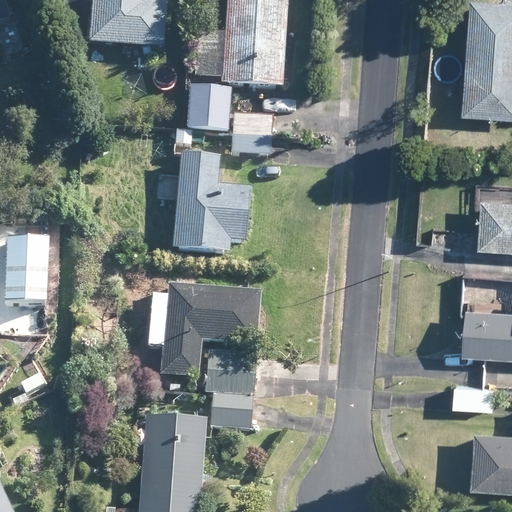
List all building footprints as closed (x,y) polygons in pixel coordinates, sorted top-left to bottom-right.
[(0,0),(0,24),(12,21),(6,0),(0,0)] [(95,0),(91,44),(166,50),(170,0),(95,0)] [(285,87),(289,0),(228,0),(227,35),(202,33),(199,78),(224,79),(224,84),(285,87)] [(511,0),(475,0),(467,112),(511,115),(511,0)] [(188,129),(231,132),(234,90),(191,88),(188,129)] [(275,138),(275,136),(276,118),(236,116),(235,135),(275,138)] [(480,129),(468,128),(467,138),(479,139),(480,129)] [(194,132),(188,132),(177,131),(176,145),(181,145),(193,146),(194,132)] [(275,138),(235,135),(204,133),(204,148),(219,149),(220,145),(234,146),(233,155),(274,158),(275,139),(275,138)] [(221,185),(223,162),(223,157),(180,154),(178,171),(182,171),(176,248),(232,253),(233,242),(250,243),(254,188),(221,185)] [(511,247),(511,197),(488,195),(484,246),(511,247)] [(511,277),(502,276),(500,304),(511,305),(511,308),(472,305),(468,353),(511,355),(511,277)] [(265,291),(170,285),(169,295),(155,294),(151,348),(166,349),(164,376),(202,379),(205,341),(261,345),(265,291)] [(259,375),(260,357),(210,353),(207,394),(214,395),(255,398),(257,398),(259,375)] [(497,410),(499,388),(460,384),(460,387),(458,407),(497,410)] [(152,390),(138,390),(138,401),(152,402),(152,390)] [(255,403),(255,398),(214,395),(213,417),(219,417),(254,420),(255,403)] [(175,419),(168,418),(148,417),(148,419),(145,457),(141,511),(203,511),(206,481),(208,455),(210,421),(175,419)] [(511,489),(511,430),(481,428),(476,487),(511,489)] [(14,511),(11,503),(8,498),(0,480),(0,511),(14,511)]
